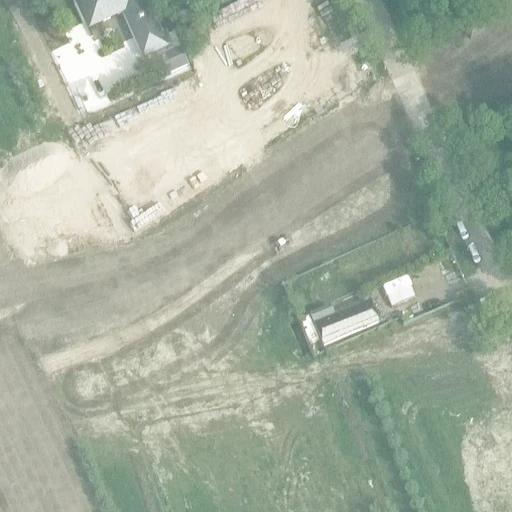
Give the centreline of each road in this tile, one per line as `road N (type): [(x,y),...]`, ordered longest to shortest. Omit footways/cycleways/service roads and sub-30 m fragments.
road 1 (residential): [(428,128),(219,284)]
road 2 (residential): [(219,284),(333,511)]
road 3 (residential): [(219,284),(0,335)]
road 4 (residential): [(511,282),(495,269),(428,128)]
road 5 (residential): [(428,128),(364,0)]
